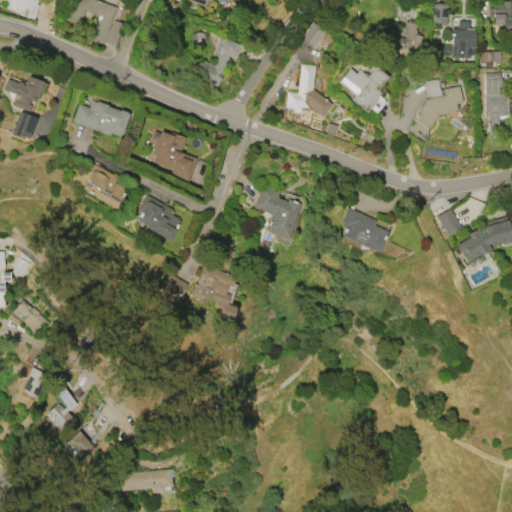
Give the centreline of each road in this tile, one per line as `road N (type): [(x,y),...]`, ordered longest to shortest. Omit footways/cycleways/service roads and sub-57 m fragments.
road 1 (tertiary): [(0,27),(403,183),(454,187),(511,174)]
road 2 (residential): [(0,240),(35,257),(59,303),(88,329),(122,409)]
road 3 (residential): [(122,409),(115,415),(71,357),(2,332)]
road 4 (residential): [(238,123),(241,138),(189,266)]
road 5 (residential): [(313,0),(240,103),(238,123)]
